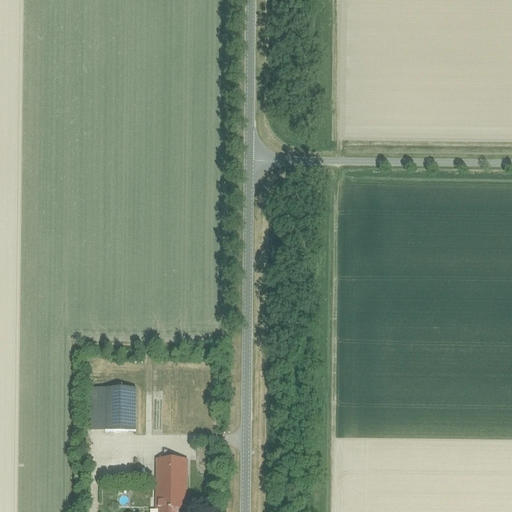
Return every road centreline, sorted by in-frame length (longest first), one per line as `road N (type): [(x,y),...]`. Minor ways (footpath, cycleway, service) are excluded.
road 1 (unclassified): [(244,511),(248,161)]
road 2 (unclassified): [(248,161),(511,163)]
road 3 (unclassified): [(248,161),(250,0)]
